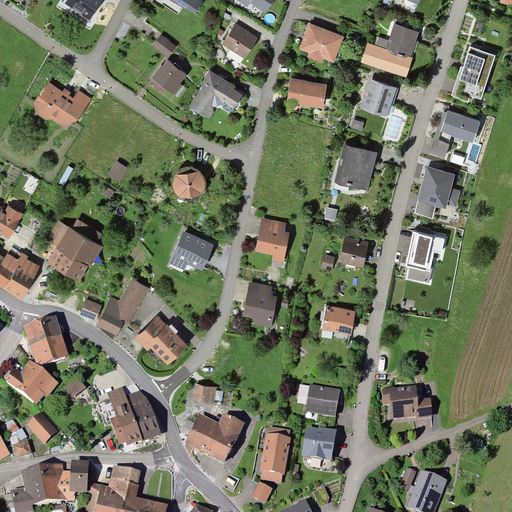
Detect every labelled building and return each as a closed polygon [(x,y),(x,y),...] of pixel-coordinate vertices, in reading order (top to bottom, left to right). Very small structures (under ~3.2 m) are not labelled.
[(101,0),(68,0),(66,3),(88,19),(101,0)] [(170,0),(193,13),(201,1),(199,0),(155,0),(165,6),(169,0),(170,0)] [(248,0),(263,10),(270,0),(248,0)] [(255,38),(234,24),(222,44),(230,49),(226,55),(239,64),(255,38)] [(415,33),(416,31),(394,24),(386,51),(405,57),(409,46),(411,47),(415,33)] [(339,39),(308,28),(301,48),(310,51),(317,50),(322,56),(331,59),(339,39)] [(159,36),(152,45),(167,56),(174,47),(159,36)] [(495,56),(470,46),(467,54),(451,95),(468,101),(469,94),(481,98),(495,56)] [(372,49),(366,47),(362,61),(406,75),(411,60),(373,47),(372,49)] [(184,74),(167,61),(153,79),(170,92),(170,91),(177,96),(184,87),(177,82),(184,74)] [(232,87),(209,72),(202,83),(204,84),(190,106),(208,117),(212,111),(211,105),(221,103),(222,108),(228,112),(233,111),(232,106),(240,95),(231,89),(232,87)] [(383,114),(388,101),(393,102),(397,88),(371,80),(362,107),(383,114)] [(288,90),(287,99),(321,104),(324,85),(296,81),(294,91),(288,90)] [(80,112),(88,99),(77,91),(69,103),(60,97),(61,96),(49,88),(47,91),(43,88),(38,96),(40,98),(40,99),(37,99),(37,102),(36,104),(37,111),(45,116),(51,115),(59,121),(59,120),(67,126),(78,110),(80,112)] [(478,120),(448,110),(442,128),(473,138),(478,120)] [(368,166),(371,153),(345,146),(337,175),(347,177),(345,183),(349,184),(350,182),(361,185),(366,165),(368,166)] [(111,173),(118,178),(123,170),(116,165),(111,173)] [(200,173),(190,167),(180,169),(172,177),(172,188),(175,191),(189,194),(202,187),(203,183),(200,173)] [(452,173),(427,167),(420,198),(445,204),(452,173)] [(0,230),(7,235),(15,222),(20,214),(8,207),(4,213),(0,210),(0,230)] [(260,228),(256,249),(282,254),(286,233),(281,232),(282,225),(265,221),(264,229),(260,228)] [(52,265),(75,278),(96,242),(67,225),(66,227),(59,223),(54,231),(53,231),(46,243),(51,247),(50,249),(53,251),(47,261),(53,264),(52,265)] [(120,236),(126,228),(119,223),(113,232),(120,236)] [(444,239),(413,232),(406,266),(429,271),(434,251),(441,252),(444,239)] [(173,254),(200,266),(210,245),(183,233),(173,254)] [(344,238),(339,261),(361,265),(366,243),(344,238)] [(0,267),(0,284),(8,289),(22,265),(26,256),(20,253),(17,259),(7,253),(3,260),(4,260),(0,267)] [(321,266),(329,268),(332,258),(324,256),(321,266)] [(8,289),(20,297),(35,272),(32,270),(33,267),(27,263),(25,267),(22,265),(8,289)] [(134,309),(146,288),(133,280),(119,303),(110,298),(98,323),(116,332),(122,321),(125,323),(134,309)] [(248,292),(243,313),(270,318),(274,298),(268,296),(270,289),(253,286),(251,293),(248,292)] [(100,307),(84,301),(80,312),(95,319),(97,314),(100,307)] [(330,337),(332,330),(349,333),(353,311),(326,306),(321,336),(330,337)] [(153,321),(138,336),(147,346),(152,341),(168,358),(184,343),(166,325),(162,330),(153,321)] [(45,323),(26,329),(39,368),(64,359),(52,324),(49,323),(45,323)] [(20,380),(12,374),(5,383),(33,404),(52,381),(32,365),(29,362),(27,364),(30,367),(20,380)] [(83,390),(78,383),(66,391),(71,398),(83,390)] [(211,403),(214,388),(197,384),(194,399),(211,403)] [(322,393),(322,390),(299,386),(297,398),(307,400),(305,409),(317,411),(317,414),(334,417),(338,396),(322,393)] [(104,427),(117,423),(125,446),(140,441),(131,416),(138,413),(135,404),(127,406),(122,391),(107,396),(109,402),(97,406),(104,427)] [(415,403),(414,391),(391,393),(391,391),(384,392),(382,404),(390,403),(392,419),(416,416),(416,419),(430,417),(429,403),(415,404),(415,403)] [(145,400),(135,404),(138,413),(131,416),(140,441),(159,434),(149,409),(145,400)] [(218,428),(198,419),(186,444),(223,464),(237,438),(236,437),(242,426),(224,417),(218,428)] [(33,433),(44,444),(54,434),(44,423),(33,433)] [(321,458),(329,459),(332,437),(307,432),(303,455),(310,456),(310,459),(321,461),(321,458)] [(267,437),(264,455),(285,458),(288,440),(267,437)] [(0,459),(8,455),(0,442),(0,459)] [(14,448),(17,458),(29,455),(26,445),(14,448)] [(261,473),(282,476),(285,458),(264,455),(261,473)] [(86,489),(87,467),(70,466),(70,475),(62,475),(61,467),(53,468),(60,502),(72,502),(72,498),(73,498),(73,497),(72,497),(72,491),(86,489)] [(31,511),(31,507),(60,502),(53,468),(53,467),(23,474),(26,489),(11,492),(12,496),(4,498),(6,511),(31,511)] [(135,489),(138,474),(113,468),(108,488),(89,484),(85,511),(164,511),(166,506),(136,499),(138,490),(135,489)] [(406,470),(399,488),(406,491),(413,473),(406,470)] [(417,511),(432,511),(444,484),(421,474),(407,508),(417,511)] [(259,486),(256,492),(267,497),(270,491),(259,486)] [(327,490),(317,495),(323,507),(333,503),(327,490)] [(263,504),(267,497),(256,492),(253,498),(263,504)]
